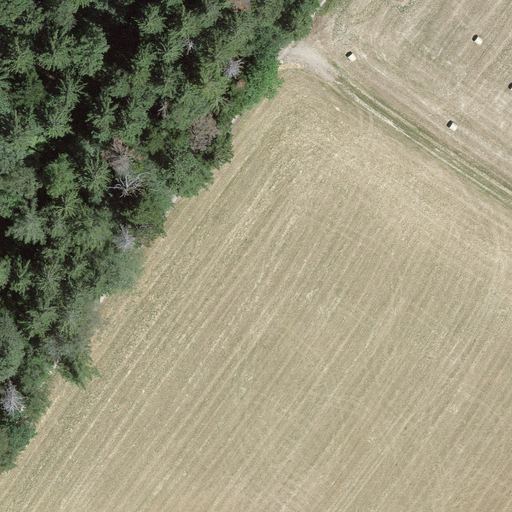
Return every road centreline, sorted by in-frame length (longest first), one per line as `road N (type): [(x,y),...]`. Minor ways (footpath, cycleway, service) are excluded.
road 1 (track): [(328,0),(0,444)]
road 2 (track): [(511,197),(296,50)]
